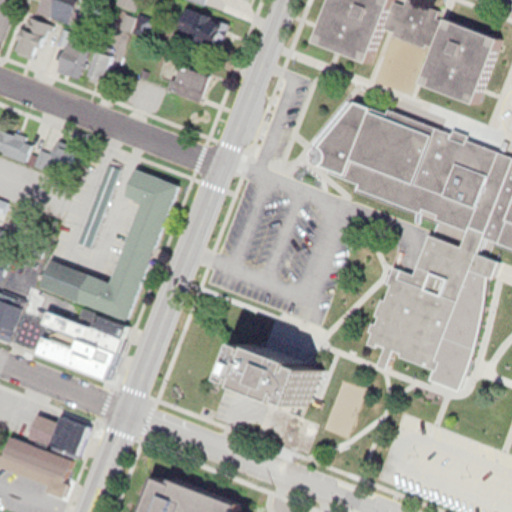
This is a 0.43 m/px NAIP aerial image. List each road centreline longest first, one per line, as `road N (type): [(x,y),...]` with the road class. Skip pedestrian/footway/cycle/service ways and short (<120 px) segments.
road 1 (secondary): [(88,511),(281,0)]
road 2 (residential): [(386,511),(0,360)]
road 3 (residential): [(217,166),(0,82)]
